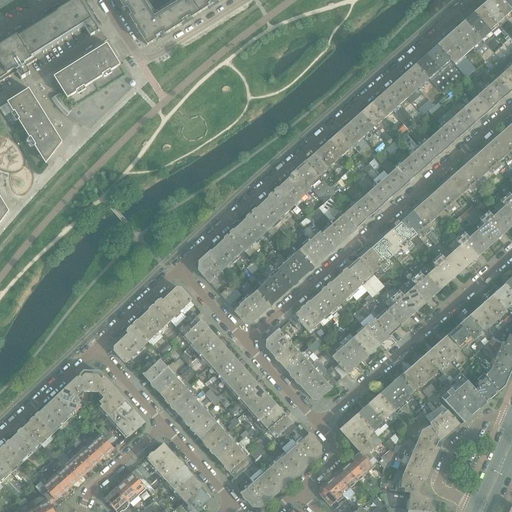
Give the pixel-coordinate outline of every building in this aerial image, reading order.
[(16,38),(0,48),(0,62),(8,75),(15,70),(17,73),(16,73),(16,74),(17,73),(21,80),(30,74),(25,68),(32,63),(36,61),(35,58),(42,53),(43,54),(84,27),(90,37),(99,32),(79,0),(75,0),(57,12),(57,13),(16,38)] [(143,2),(142,0),(118,0),(126,13),(143,2)] [(142,0),(143,2),(144,4),(153,18),(163,12),(176,3),(181,0),(142,0)] [(200,12),(192,0),(181,0),(176,3),(187,21),(200,12)] [(213,5),(210,0),(192,0),(200,12),(213,5)] [(485,4),(481,7),(509,39),(511,36),(511,26),(489,0),(485,4)] [(499,0),(489,0),(511,26),(511,11),(510,12),(499,0)] [(511,0),(499,0),(510,12),(511,11),(511,10),(511,0)] [(153,18),(144,4),(143,2),(126,13),(136,29),(149,20),(153,18)] [(187,21),(176,3),(163,12),(173,29),(187,21)] [(474,13),(473,14),(500,43),(502,45),(509,39),(481,7),(474,13)] [(173,29),(163,12),(153,18),(149,20),(160,37),(173,29)] [(473,14),(465,21),(491,51),(500,43),(473,14)] [(160,37),(149,20),(136,29),(147,46),(160,37)] [(465,21),(456,30),(474,50),(484,62),(494,54),(491,51),(465,21)] [(474,50),(456,30),(447,37),(465,58),(473,51),(474,50)] [(465,58),(447,37),(437,46),(452,63),(455,67),(456,66),(466,78),(475,70),(465,58)] [(120,65),(107,44),(80,60),(93,82),(103,76),(102,75),(109,70),(110,71),(120,65)] [(461,77),(450,65),(452,63),(437,46),(432,51),(429,54),(429,53),(424,57),(425,58),(421,60),(416,65),(430,82),(431,82),(444,97),(456,87),(453,84),(461,77)] [(511,52),(504,60),(497,52),(484,63),(492,71),(490,72),(497,79),(510,93),(511,91),(511,52)] [(93,82),(80,60),(53,77),(67,98),(77,92),(76,91),(83,86),(84,88),(93,82)] [(0,83),(16,74),(16,73),(17,73),(15,70),(8,75),(0,62),(0,83)] [(418,90),(428,81),(429,83),(430,82),(416,65),(410,70),(407,73),(402,77),(403,77),(400,80),(399,80),(394,85),(407,100),(415,93),(419,98),(420,97),(421,99),(420,99),(430,110),(434,107),(437,104),(428,94),(427,96),(423,91),(421,93),(418,90)] [(501,101),(504,98),(510,93),(497,79),(475,98),(488,113),(494,108),(494,107),(497,105),(501,101)] [(411,118),(400,106),(407,100),(394,85),(388,90),(385,92),(381,96),(378,99),(371,104),(385,119),(396,130),(401,135),(414,123),(415,123),(423,116),(418,111),(411,118)] [(45,116),(40,107),(29,89),(7,102),(13,112),(14,111),(19,119),(18,120),(23,129),(42,117),(43,118),(45,116)] [(66,106),(61,101),(58,96),(57,95),(52,98),(51,99),(55,105),(60,111),(65,116),(66,116),(71,111),(66,106)] [(479,120),(482,117),(482,118),(488,113),(475,98),(454,118),(466,132),(472,127),(475,124),(479,121),(479,120)] [(384,131),(378,125),(385,119),(371,104),(366,109),(367,109),(363,112),(363,111),(359,115),(359,116),(356,118),(350,123),(363,138),(371,131),(376,135),(378,133),(383,138),(390,146),(394,142),(391,139),(384,131)] [(431,115),(436,110),(434,107),(430,110),(428,111),(431,115)] [(62,143),(56,133),(45,116),(43,118),(42,117),(23,129),(29,138),(30,137),(35,145),(34,146),(40,155),(45,164),(54,153),(62,143)] [(457,140),(460,137),(461,137),(466,132),(454,118),(432,137),(444,151),(450,146),(453,144),(458,140),(457,140)] [(341,158),(363,139),(363,138),(350,123),(344,128),(345,128),(342,131),(341,131),(337,135),(334,138),(328,143),(341,158)] [(511,123),(489,144),(496,151),(499,149),(506,156),(511,152),(511,153),(511,123)] [(435,159),(439,156),(444,151),(432,137),(410,156),(423,171),(428,166),(431,163),(436,159),(435,159)] [(320,176),(341,158),(328,143),(323,148),(320,150),(319,150),(315,154),(312,157),(306,162),(319,177),(320,176)] [(502,166),(499,163),(506,156),(499,149),(496,151),(489,144),(471,160),(478,167),(475,170),(482,178),(490,170),(493,174),(495,172),(497,174),(501,171),(499,168),(502,166)] [(367,161),(366,159),(367,158),(362,153),(363,153),(357,146),(354,149),(364,161),(368,164),(374,159),(378,155),(376,152),(368,160),(367,161)] [(414,178),(417,176),(423,171),(410,156),(388,176),(401,190),(406,185),(409,182),(409,183),(414,179),(414,178)] [(381,167),(377,163),(374,159),(368,164),(362,169),(366,173),(372,167),(376,172),(381,167)] [(480,184),(478,181),(482,178),(475,170),(478,167),(471,160),(461,169),(459,171),(448,181),(461,196),(468,189),(471,192),(474,190),(477,193),(478,193),(481,190),(478,186),(480,184)] [(362,169),(368,164),(364,161),(353,171),(356,175),(362,169)] [(335,194),(335,193),(332,189),(320,176),(319,177),(306,162),(295,172),(311,189),(310,189),(320,200),(324,204),(330,198),(330,199),(330,198),(335,194)] [(370,185),(374,182),(369,177),(365,180),(364,178),(367,175),(363,171),(357,176),(363,183),(365,180),(370,185)] [(311,189),(295,172),(291,176),(291,177),(286,182),(286,183),(284,185),(283,185),(279,189),(277,189),(274,191),(274,193),(273,193),(289,210),(295,204),(307,217),(304,220),(308,224),(312,221),(310,216),(312,214),(299,200),(310,189),(311,189)] [(392,198),(395,195),(401,190),(388,176),(367,195),(379,209),(384,205),(384,204),(387,202),(388,202),(392,198)] [(456,206),(453,203),(461,196),(448,181),(424,202),(437,217),(445,210),(448,213),(456,206)] [(289,210),(273,193),(273,194),(271,194),(269,197),(269,198),(264,203),(264,204),(262,206),(261,206),(256,210),(255,210),(252,212),(252,214),(251,214),(267,231),(271,236),(277,230),(278,229),(279,230),(286,238),(290,234),(289,233),(278,220),(289,210)] [(335,203),(339,198),(335,194),(330,198),(335,203)] [(487,200),(482,194),(478,197),(483,203),(487,200)] [(511,225),(511,196),(510,194),(500,203),(503,207),(496,213),(503,221),(506,219),(511,225)] [(370,217),(373,214),(379,209),(367,195),(355,205),(352,202),(342,212),(357,229),(363,224),(362,224),(365,221),(366,221),(370,217)] [(9,212),(3,202),(0,197),(0,223),(1,222),(9,212)] [(357,229),(342,212),(341,212),(330,199),(330,198),(324,204),(312,214),(310,216),(312,221),(314,227),(320,231),(335,249),(357,229)] [(483,210),(489,205),(486,201),(480,207),(483,210)] [(432,227),(430,224),(437,217),(424,202),(400,223),(406,230),(410,228),(416,235),(421,231),(424,234),(428,230),(431,234),(436,239),(438,236),(433,231),(432,232),(429,230),(432,227)] [(468,216),(464,212),(463,214),(459,217),(463,221),(468,216)] [(489,247),(511,226),(511,225),(506,219),(503,221),(496,213),(492,217),(489,213),(479,221),(482,225),(476,231),(489,247)] [(245,251),(267,231),(251,214),(251,215),(251,216),(249,215),(247,218),(247,219),(242,224),(242,225),(240,227),(239,227),(234,231),(232,231),(230,233),(230,235),(229,235),(244,250),(245,251)] [(456,227),(463,221),(459,217),(452,223),(456,227)] [(411,245),(409,242),(416,235),(410,228),(406,230),(400,223),(382,239),(389,246),(386,248),(393,256),(400,249),(403,252),(411,245)] [(298,233),(294,229),(289,233),(290,234),(293,238),(298,233)] [(293,245),(303,235),(300,231),(298,233),(293,238),(290,241),(293,245)] [(335,249),(320,231),(298,251),(313,268),(335,249)] [(465,268),(489,247),(476,231),(468,238),(465,234),(456,242),(459,246),(452,253),(465,268)] [(439,242),(436,239),(431,234),(427,237),(435,245),(439,242)] [(236,264),(233,261),(244,250),(229,235),(229,236),(227,236),(225,238),(224,240),(220,245),(220,246),(218,248),(217,248),(212,252),(210,252),(207,255),(207,257),(206,257),(220,273),(221,272),(225,277),(237,266),(239,268),(241,266),(237,263),(236,264)] [(449,243),(447,241),(449,239),(446,236),(441,240),(446,246),(449,243)] [(391,263),(388,260),(393,256),(386,248),(389,246),(382,239),(359,259),(372,274),(379,268),(382,271),(391,263)] [(284,254),(290,248),(287,245),(281,251),(284,254)] [(313,268),(298,251),(277,269),(279,272),(292,286),(313,268)] [(442,289),(465,268),(452,253),(444,259),(441,255),(432,264),(435,267),(430,271),(437,279),(435,282),(442,289)] [(220,273),(206,257),(205,258),(204,258),(199,262),(199,271),(209,283),(220,273)] [(384,288),(375,277),(372,274),(359,259),(348,269),(362,286),(363,287),(370,295),(373,298),(384,288)] [(341,305),(362,286),(348,269),(327,288),(341,305)] [(424,305),(442,289),(435,282),(437,279),(430,271),(423,277),(420,274),(412,282),(410,280),(407,282),(410,285),(405,289),(407,292),(414,300),(417,298),(424,305)] [(292,286),(279,272),(270,279),(269,278),(263,283),(264,285),(256,291),(270,306),(292,286)] [(511,278),(503,286),(510,294),(511,295),(511,278)] [(233,293),(237,290),(232,284),(229,280),(225,283),(229,287),(220,295),(225,301),(229,297),(233,293)] [(511,295),(510,294),(503,286),(492,296),(506,311),(511,304),(511,295)] [(401,325),(424,305),(417,298),(414,300),(407,292),(404,295),(401,291),(399,293),(394,287),(391,291),(388,293),(393,298),(391,300),(394,304),(387,310),(401,325)] [(320,323),(341,305),(327,288),(306,307),(320,323)] [(181,312),(191,301),(180,289),(176,289),(173,293),(171,291),(167,294),(164,297),(160,301),(159,301),(156,304),(155,305),(154,305),(170,322),(181,312)] [(252,322),(270,306),(256,291),(249,298),(247,297),(238,305),(240,306),(234,311),(244,322),(252,322)] [(374,300),(373,298),(370,295),(364,301),(367,303),(364,306),(365,308),(374,300)] [(506,311),(492,296),(470,315),(483,330),(488,327),(489,328),(503,315),(502,314),(506,311)] [(229,305),(233,301),(229,297),(225,301),(229,305)] [(401,325),(387,310),(376,298),(374,300),(365,308),(365,309),(374,319),(389,336),(401,325)] [(170,322),(154,305),(154,307),(153,307),(150,310),(150,311),(138,322),(137,322),(134,325),(134,326),(133,326),(148,342),(170,322)] [(311,331),(320,323),(306,307),(294,317),(302,326),(305,330),(308,333),(315,340),(317,338),(311,331)] [(345,323),(337,313),(332,317),(337,322),(341,327),(345,323)] [(468,346),(481,335),(479,334),(483,330),(470,315),(448,335),(461,350),(465,347),(466,348),(468,346)] [(192,330),(201,322),(197,317),(191,322),(188,325),(187,325),(192,330)] [(302,326),(294,317),(290,321),(298,330),(302,326)] [(511,359),(511,318),(510,320),(502,329),(499,332),(487,344),(494,350),(498,353),(511,359)] [(368,355),(389,336),(374,319),(353,338),(368,355)] [(191,345),(208,330),(201,322),(192,330),(184,338),(191,345)] [(148,342),(133,326),(132,327),(131,327),(128,330),(128,332),(117,342),(119,344),(115,348),(115,351),(126,364),(131,370),(134,368),(132,366),(134,365),(136,363),(133,360),(131,362),(130,360),(148,342)] [(227,351),(218,342),(208,330),(191,345),(199,355),(209,366),(227,351)] [(297,351),(290,343),(278,331),(268,340),(268,349),(285,368),(300,354),(301,355),(308,349),(308,348),(316,341),(313,338),(310,341),(309,340),(297,351)] [(174,346),(183,337),(180,334),(170,343),(174,347),(174,346)] [(456,361),(460,357),(461,358),(465,355),(462,351),(461,350),(448,335),(425,355),(438,370),(442,366),(444,368),(454,359),(456,361)] [(347,374),(368,355),(353,338),(332,357),(337,363),(347,374)] [(484,345),(480,340),(479,340),(475,344),(480,349),(484,345)] [(317,359),(312,353),(320,346),(316,341),(308,348),(308,349),(301,355),(300,354),(285,368),(295,379),(310,365),(317,359)] [(481,349),(480,349),(475,344),(475,343),(470,347),(475,354),(481,349)] [(162,357),(171,347),(168,344),(159,354),(162,357)] [(494,350),(487,344),(483,347),(490,354),(494,350)] [(175,352),(173,349),(168,354),(174,361),(179,356),(175,352)] [(246,373),(238,363),(227,351),(209,366),(229,388),(246,373)] [(193,361),(184,352),(182,354),(180,357),(187,365),(188,366),(193,361)] [(505,386),(511,369),(511,359),(498,353),(490,370),(484,375),(499,392),(505,386)] [(421,388),(435,375),(434,373),(438,370),(425,355),(402,375),(415,390),(418,388),(420,386),(421,388)] [(192,368),(200,361),(198,357),(193,361),(188,366),(190,367),(192,368)] [(151,383),(168,368),(169,367),(162,359),(153,367),(145,376),(151,383)] [(145,376),(153,367),(148,362),(140,370),(145,376)] [(347,374),(337,363),(333,366),(335,368),(333,369),(336,372),(331,376),(337,382),(347,374)] [(499,392),(484,375),(483,374),(477,380),(479,381),(476,384),(467,373),(475,366),(472,363),(464,370),(460,373),(453,379),(452,380),(456,384),(441,398),(443,400),(464,422),(499,392)] [(330,380),(327,377),(334,370),(332,369),(333,367),(330,364),(321,371),(317,367),(314,370),(310,365),(295,379),(313,400),(317,400),(331,388),(335,384),(330,379),(330,380)] [(464,370),(458,364),(455,366),(460,373),(464,370)] [(181,383),(194,371),(190,367),(188,366),(187,365),(178,373),(181,376),(178,379),(168,368),(151,383),(171,405),(188,390),(181,383)] [(81,401),(80,400),(79,399),(81,397),(79,394),(81,392),(91,393),(91,372),(84,372),(57,397),(73,413),(81,405),(79,403),(80,402),(81,401)] [(124,401),(99,373),(91,372),(91,393),(100,393),(105,399),(98,404),(101,407),(99,409),(106,417),(124,401)] [(453,379),(447,372),(443,375),(449,382),(452,380),(453,379)] [(265,394),(257,385),(246,373),(229,388),(239,399),(248,409),(265,394)] [(407,400),(414,395),(413,392),(415,390),(402,375),(379,396),(394,412),(407,400)] [(449,382),(443,375),(439,379),(445,386),(449,382)] [(211,384),(217,379),(214,376),(204,384),(207,388),(211,384)] [(221,395),(213,387),(211,384),(207,388),(210,391),(214,395),(217,399),(221,395)] [(206,411),(198,401),(188,390),(171,405),(189,426),(206,411)] [(205,395),(200,390),(196,394),(200,399),(205,395)] [(204,403),(214,395),(210,391),(205,395),(200,399),(204,403)] [(285,416),(276,407),(265,394),(248,409),(258,421),(267,431),(268,431),(285,416)] [(231,404),(224,397),(223,398),(221,395),(217,399),(219,401),(226,409),(231,404)] [(380,425),(394,412),(379,396),(357,415),(377,437),(385,430),(380,425)] [(439,401),(433,396),(429,399),(435,405),(439,401)] [(71,414),(72,414),(73,413),(57,397),(35,418),(51,434),(54,438),(62,431),(61,430),(62,429),(66,433),(65,433),(69,438),(61,445),(64,448),(75,438),(68,431),(70,429),(67,426),(68,425),(64,421),(67,418),(70,422),(75,418),(71,414)] [(90,412),(91,401),(81,401),(80,402),(90,412)] [(126,439),(144,423),(124,401),(106,417),(122,434),(119,436),(123,441),(126,439)] [(226,433),(217,423),(206,411),(189,426),(209,449),(226,433)] [(419,424),(426,418),(425,416),(422,412),(415,419),(419,424)] [(460,425),(448,414),(445,417),(443,415),(436,421),(430,413),(425,416),(426,418),(431,425),(431,426),(440,443),(460,425)] [(377,437),(357,415),(340,430),(360,453),(368,462),(373,458),(369,453),(373,449),(369,445),(377,437)] [(275,439),(282,432),(283,432),(282,431),(290,423),(285,416),(268,431),(265,434),(269,437),(271,435),(274,438),(275,439)] [(95,427),(102,420),(98,417),(91,423),(95,427)] [(40,445),(51,434),(35,418),(6,446),(21,462),(32,452),(33,454),(41,446),(40,445)] [(229,429),(237,421),(234,418),(230,422),(232,424),(227,428),(229,429)] [(90,424),(85,419),(81,424),(85,428),(90,424)] [(287,437),(296,429),(290,423),(282,431),(283,432),(282,432),(287,437)] [(250,436),(256,431),(251,426),(246,430),(245,431),(249,435),(250,436)] [(440,443),(431,426),(422,431),(417,444),(436,453),(440,443)] [(117,446),(110,439),(107,436),(109,434),(102,427),(97,431),(101,435),(87,448),(99,462),(101,460),(102,460),(104,458),(104,457),(108,453),(109,454),(111,452),(111,451),(113,449),(117,446)] [(244,439),(249,435),(245,431),(240,436),(243,440),(244,439)] [(300,471),(319,454),(319,446),(307,432),(302,437),(304,440),(287,455),(300,471)] [(247,456),(237,445),(226,433),(209,449),(230,472),(247,456)] [(396,445),(390,439),(384,444),(390,451),(396,446),(396,445)] [(424,481),(430,467),(436,453),(417,444),(413,451),(408,449),(408,451),(396,446),(389,460),(387,465),(392,467),(399,454),(406,457),(403,464),(399,463),(397,469),(398,470),(405,473),(424,481)] [(182,466),(174,458),(163,445),(147,460),(156,470),(166,481),(182,466)] [(261,455),(264,452),(259,446),(258,445),(249,454),(255,460),(261,455)] [(21,462),(6,446),(0,451),(0,482),(0,483),(21,462)] [(60,451),(55,446),(50,451),(54,456),(60,451)] [(99,462),(87,448),(75,458),(73,455),(69,450),(66,453),(70,458),(73,460),(72,461),(84,474),(86,473),(87,473),(90,471),(89,470),(93,466),(94,466),(97,464),(97,463),(99,462)] [(372,466),(368,462),(360,453),(352,460),(366,474),(369,472),(368,470),(372,466)] [(46,465),(53,458),(49,454),(42,461),(46,465)] [(387,465),(389,460),(384,454),(380,458),(382,459),(386,465),(387,465)] [(279,490),(300,471),(287,455),(282,459),(282,458),(265,474),(279,490)] [(242,471),(246,468),(246,469),(252,464),(247,457),(247,456),(230,472),(235,478),(242,471)] [(386,465),(382,459),(378,462),(384,470),(386,465)] [(366,474),(352,460),(345,466),(358,481),(366,474)] [(84,474),(72,461),(58,473),(70,487),(72,485),(73,486),(75,483),(75,482),(79,479),(80,479),(82,477),(82,476),(84,474)] [(54,468),(53,468),(50,463),(45,468),(49,472),(54,468)] [(145,481),(151,476),(141,465),(132,473),(142,483),(142,484),(145,481)] [(201,488),(191,477),(182,466),(166,481),(185,502),(201,488)] [(358,481),(345,466),(337,473),(350,488),(358,481)] [(251,475),(246,469),(246,468),(242,471),(246,475),(248,478),(251,475)] [(234,485),(246,475),(242,471),(235,478),(232,481),(231,483),(234,485)] [(70,487),(58,473),(48,482),(44,478),(40,483),(55,500),(58,498),(59,498),(61,496),(61,495),(65,492),(66,492),(68,490),(68,489),(70,487)] [(142,483),(132,473),(132,474),(129,477),(128,477),(125,479),(125,481),(139,496),(147,489),(143,485),(142,484),(142,483)] [(350,488),(337,473),(329,481),(342,496),(346,500),(354,492),(353,492),(351,489),(350,488)] [(424,511),(429,511),(431,499),(419,494),(424,481),(405,473),(402,479),(401,487),(380,486),(380,491),(404,492),(409,492),(408,510),(424,511)] [(260,506),(275,493),(279,490),(265,474),(247,489),(246,488),(241,493),(252,506),(260,506)] [(139,496),(125,481),(121,484),(120,484),(117,486),(117,488),(117,489),(129,502),(130,504),(139,496)] [(145,481),(142,484),(143,485),(147,489),(151,495),(155,491),(146,482),(145,481)] [(342,496),(329,481),(321,487),(321,496),(330,506),(342,496)] [(55,500),(40,483),(35,487),(38,490),(49,502),(50,505),(55,500)] [(372,497),(380,491),(375,485),(367,492),(372,497)] [(205,501),(210,497),(201,488),(185,502),(181,506),(185,511),(189,508),(190,510),(188,511),(183,511),(179,507),(174,511),(175,511),(196,511),(207,503),(205,501)] [(118,511),(129,502),(117,489),(105,499),(106,500),(105,502),(107,502),(116,511),(118,511)] [(165,501),(161,495),(156,500),(156,501),(159,504),(160,505),(165,501)] [(20,507),(27,502),(25,499),(17,503),(20,507)] [(354,511),(347,504),(348,503),(346,500),(334,511),(335,511),(354,511)] [(54,511),(50,505),(49,502),(32,511),(54,511)]
